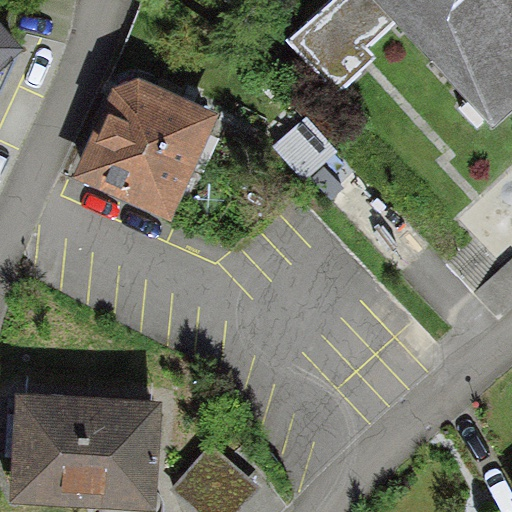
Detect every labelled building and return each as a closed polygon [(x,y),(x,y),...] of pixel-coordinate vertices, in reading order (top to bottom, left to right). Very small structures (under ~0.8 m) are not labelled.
[(511,0),(327,0),(292,34),(339,84),(375,49),(367,40),(395,14),(494,119),(511,101),(511,0)] [(0,94),(20,55),(0,31),(0,94)] [(70,174),(169,218),(218,108),(137,72),(111,83),(70,174)] [(339,146),(308,110),(273,139),(304,176),(339,146)] [(163,400),(19,393),(13,502),(158,509),(163,400)] [(210,448),(174,491),(198,511),(236,511),(257,488),(210,448)]
